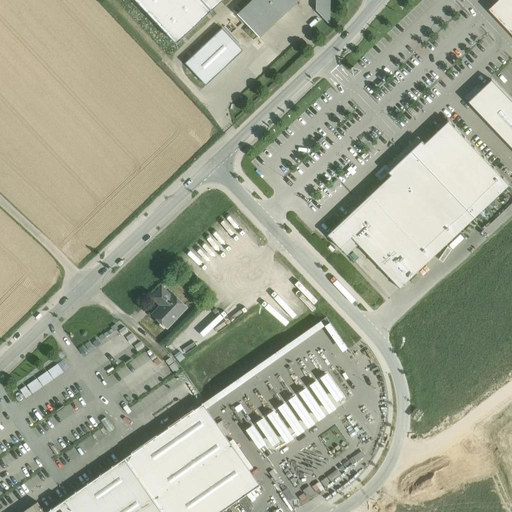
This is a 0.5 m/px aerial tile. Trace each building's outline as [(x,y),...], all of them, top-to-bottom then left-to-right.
[(212,10),(202,0),(140,0),(179,41),(212,10)] [(222,0),(202,0),(212,10),(222,0)] [(252,0),(238,14),(259,37),(298,0),(252,0)] [(329,0),(315,0),(317,1),(316,10),(324,17),(329,12),(329,0)] [(511,0),(498,0),(489,9),(489,10),(511,34),(511,0)] [(221,25),(181,61),(202,84),(242,48),(221,25)] [(286,49),(274,37),(266,45),(278,57),(286,49)] [(511,100),(492,79),(468,101),(511,146),(511,100)] [(399,288),(509,180),(449,119),(448,121),(425,142),(422,139),(388,172),(392,175),(328,235),(340,247),(351,237),(358,244),(399,288)] [(358,244),(351,237),(340,247),(347,255),(358,244)] [(171,296),(162,287),(153,297),(162,305),(153,314),(167,327),(186,307),(173,293),(171,296)] [(322,325),(337,351),(346,345),(331,319),(322,325)] [(296,341),(320,325),(317,320),(293,337),(296,341)] [(83,356),(94,350),(89,340),(78,346),(83,356)] [(25,397),(70,368),(61,355),(17,384),(25,397)] [(330,371),(252,419),(268,445),(276,440),(265,423),(268,421),(281,442),(289,437),(283,427),(286,425),(292,435),(300,430),(300,429),(348,399),(330,371)] [(18,388),(11,392),(18,402),(24,397),(18,388)] [(146,488),(162,511),(221,511),(260,485),(204,403),(125,458),(132,468),(140,462),(154,482),(146,488)] [(262,444),(252,424),(244,428),(253,448),(262,444)] [(132,468),(125,458),(47,511),(44,511),(37,502),(22,511),(162,511),(146,488),(154,482),(140,462),(132,468)] [(283,494),(292,508),(307,498),(303,492),(295,497),(290,489),(283,494)]
